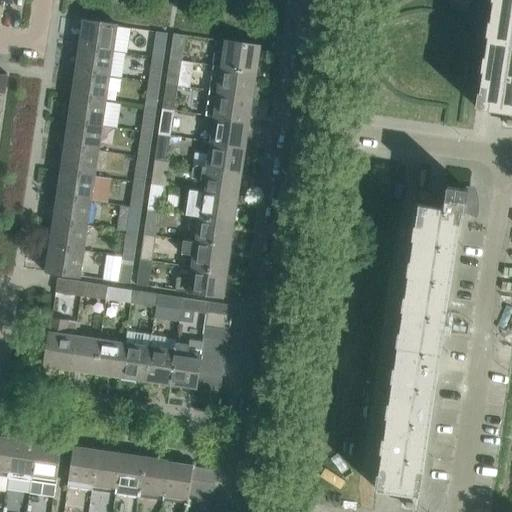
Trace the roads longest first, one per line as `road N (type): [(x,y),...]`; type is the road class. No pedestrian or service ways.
road 1 (unclassified): [(242,511),(301,125)]
road 2 (unclassified): [(456,511),(510,157)]
road 3 (unclassified): [(510,157),(301,125)]
road 4 (unclassified): [(301,125),(321,0)]
